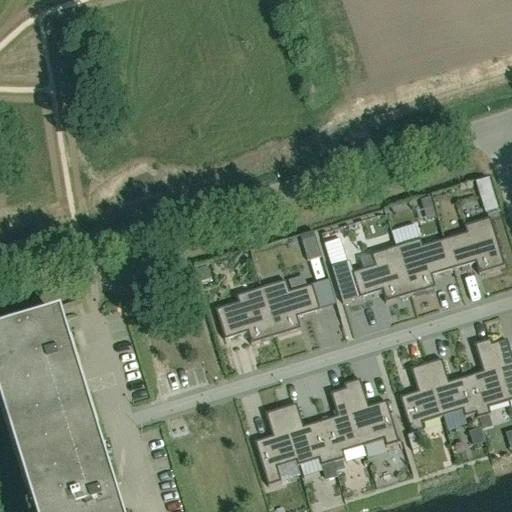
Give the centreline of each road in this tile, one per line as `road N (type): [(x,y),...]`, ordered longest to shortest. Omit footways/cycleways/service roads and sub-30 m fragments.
road 1 (unclassified): [(0,278),(491,127)]
road 2 (unclassified): [(120,424),(511,301)]
